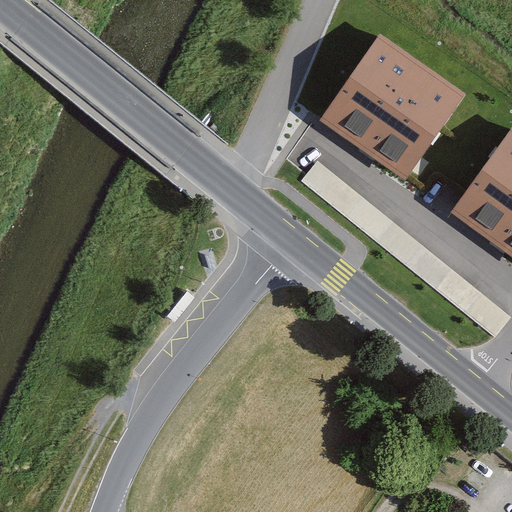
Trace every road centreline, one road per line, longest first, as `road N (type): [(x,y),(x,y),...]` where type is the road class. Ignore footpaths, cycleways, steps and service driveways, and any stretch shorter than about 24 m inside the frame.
road 1 (secondary): [(290,237),(0,0)]
road 2 (unclassified): [(290,237),(162,397),(104,511)]
road 3 (secondary): [(511,412),(290,237)]
road 4 (track): [(64,511),(108,421),(162,397)]
